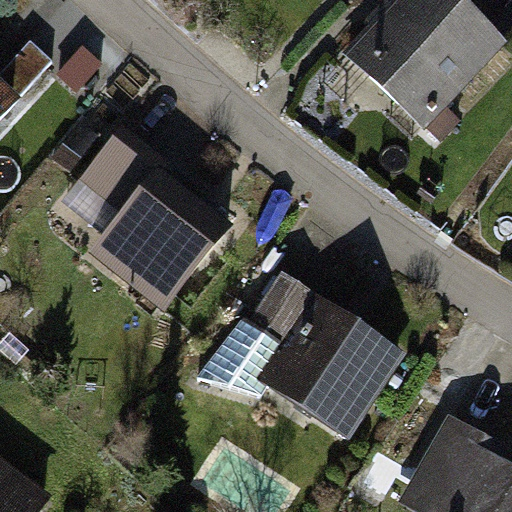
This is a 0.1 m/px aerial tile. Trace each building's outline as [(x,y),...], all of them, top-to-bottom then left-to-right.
[(459,0),(399,0),(346,61),(425,131),(506,41),(459,0)] [(0,116),(18,97),(0,79),(0,116)] [(125,195),(82,248),(174,322),(247,232),(118,128),(88,165),(125,195)] [(309,303),(259,383),(367,450),(417,370),(309,303)] [(511,511),(511,443),(464,412),(410,490),(442,511),(511,511)] [(0,459),(0,511),(44,511),(52,503),(0,459)]
